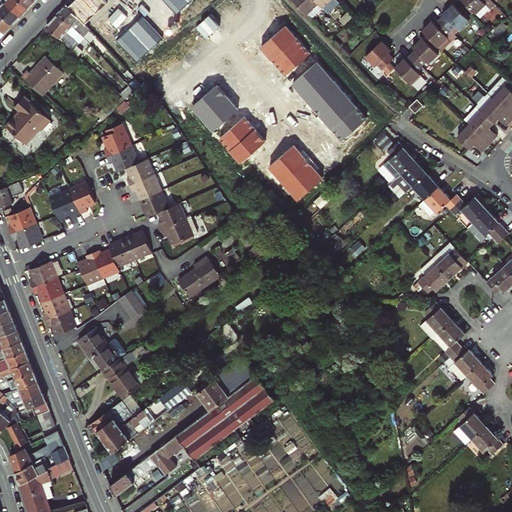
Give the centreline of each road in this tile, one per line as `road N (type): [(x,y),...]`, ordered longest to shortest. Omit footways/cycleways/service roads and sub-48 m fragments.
road 1 (primary): [(0,251),(104,511)]
road 2 (unknown): [(91,480),(204,398)]
